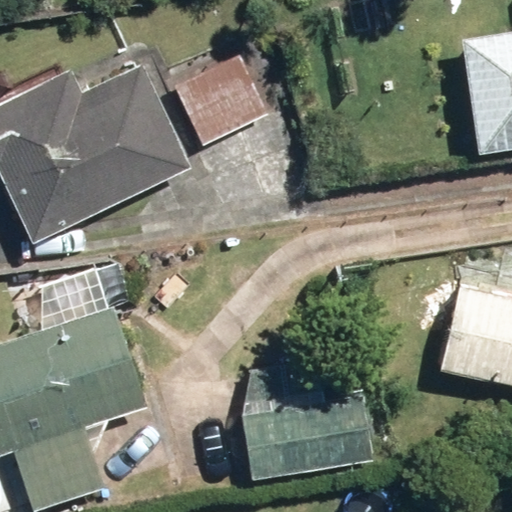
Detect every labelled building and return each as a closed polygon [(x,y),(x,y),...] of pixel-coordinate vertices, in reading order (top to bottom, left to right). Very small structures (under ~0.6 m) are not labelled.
[(511,36),(444,46),(459,154),(511,147),(511,36)] [(233,54),(165,88),(196,148),(263,114),(233,54)] [(52,75),(0,99),(0,206),(21,249),(180,172),(129,68),(64,100),(52,75)] [(511,274),(449,261),(425,372),(511,391),(511,274)] [(39,329),(0,343),(0,455),(20,511),(25,511),(97,486),(75,425),(133,403),(84,267),(24,288),(39,329)] [(223,379),(236,479),(377,461),(364,361),(223,379)]
